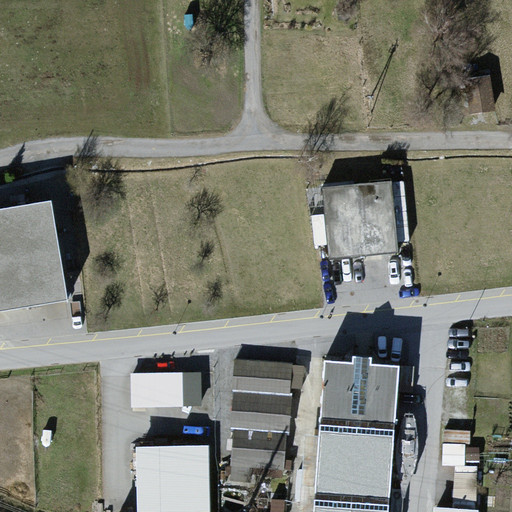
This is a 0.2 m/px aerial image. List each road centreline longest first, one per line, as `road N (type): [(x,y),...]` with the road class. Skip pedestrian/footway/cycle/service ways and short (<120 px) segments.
road 1 (residential): [(511,141),(252,135),(216,147),(96,145),(0,160)]
road 2 (unclassified): [(511,305),(0,358)]
road 3 (track): [(252,135),(251,0)]
